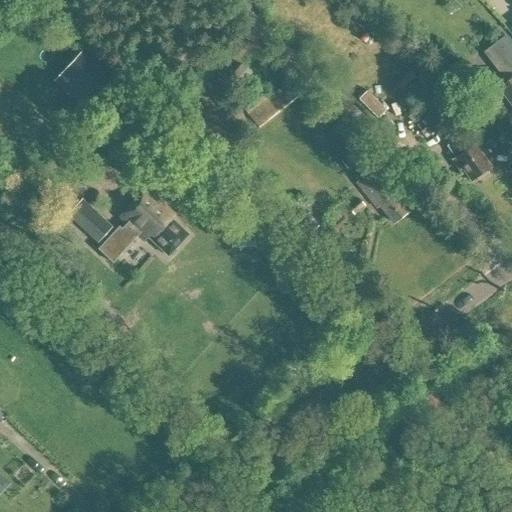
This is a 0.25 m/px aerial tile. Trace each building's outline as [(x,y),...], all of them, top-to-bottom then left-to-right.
[(511,46),(505,37),(484,52),(506,81),(497,88),(511,107),(511,46)] [(84,45),(60,72),(91,98),(115,71),(84,45)] [(239,87),(251,73),(241,65),(230,79),(239,87)] [(407,96),(424,79),(412,67),(395,84),(407,96)] [(462,99),(441,74),(427,85),(449,110),(462,99)] [(247,114),(259,128),(297,98),(286,84),(247,114)] [(465,122),(481,146),(496,137),(480,112),(465,122)] [(470,181),(490,167),(465,132),(447,145),(455,157),(450,160),(458,170),(461,168),(470,181)] [(341,161),(348,170),(366,156),(359,147),(341,161)] [(406,211),(386,185),(388,183),(376,167),(355,184),(373,207),(377,204),(392,223),(406,211)] [(112,264),(138,235),(145,241),(148,237),(167,256),(187,235),(170,220),(174,215),(144,188),(118,217),(124,222),(98,251),(112,264)] [(358,198),(348,207),(354,214),(365,205),(358,198)] [(97,242),(110,228),(81,201),(68,215),(97,242)] [(107,337),(122,322),(91,290),(76,305),(107,337)] [(0,493),(9,484),(0,475),(0,493)]
